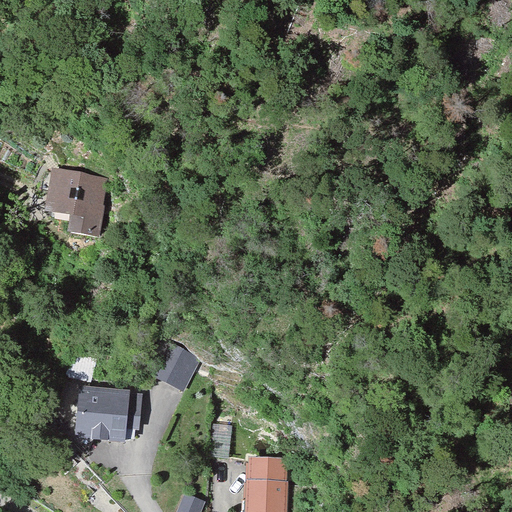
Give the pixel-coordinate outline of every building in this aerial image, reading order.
[(115,172),(60,169),(58,215),(113,217),(115,172)] [(207,359),(178,347),(165,378),(194,389),(207,359)] [(130,381),(80,380),(78,436),(128,437),(130,381)] [(285,511),(283,460),(251,461),(252,511),(285,511)] [(207,511),(210,503),(189,495),(183,511),(207,511)]
